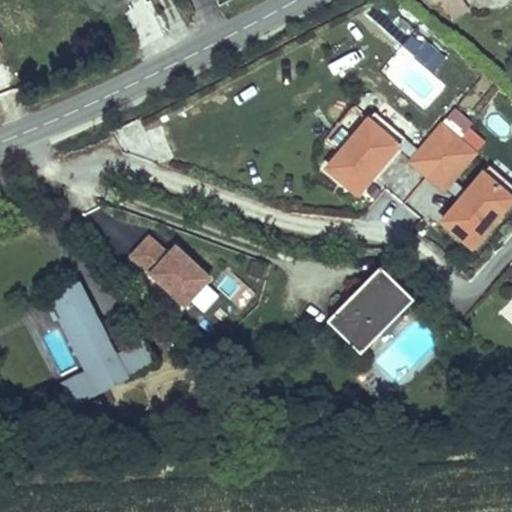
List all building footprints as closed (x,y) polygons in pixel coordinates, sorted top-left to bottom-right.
[(428,0),(433,4),(439,0),(440,0),(454,20),(467,10),(460,0),(428,0)] [(352,63),(373,46),(364,36),(344,53),(352,63)] [(404,47),(415,56),(423,46),(412,37),(404,47)] [(415,159),(412,162),(428,176),(456,143),(459,140),(473,123),(456,109),(421,151),(415,159)] [(376,113),(369,120),(399,146),(415,159),(421,151),(376,113)] [(369,120),(328,169),(358,195),(399,146),(369,120)] [(428,176),(445,190),(476,154),(459,140),(456,143),(428,176)] [(484,174),(511,197),(511,184),(490,166),(484,174)] [(511,197),(484,174),(443,222),(473,248),(511,202),(511,197)] [(133,257),(186,306),(211,279),(177,248),(170,256),(150,238),(133,257)] [(381,268),(329,322),(361,354),(414,300),(381,268)] [(79,297),(85,294),(79,283),(73,286),(79,297)] [(73,286),(53,296),(91,369),(62,384),(74,407),(158,364),(146,341),(117,356),(85,294),(79,297),(73,286)] [(336,412),(336,397),(321,397),(320,412),(336,412)]
